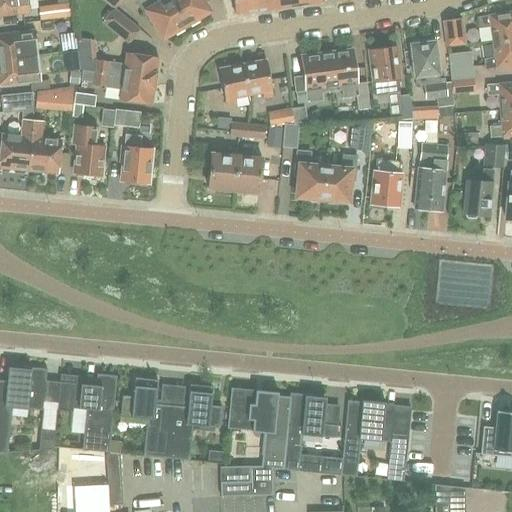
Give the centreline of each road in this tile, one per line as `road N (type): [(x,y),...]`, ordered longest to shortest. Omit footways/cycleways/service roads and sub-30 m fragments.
road 1 (residential): [(511,389),(0,339)]
road 2 (primary): [(511,331),(0,281)]
road 3 (primary): [(0,305),(511,355)]
road 4 (residential): [(171,222),(179,93),(197,49),(457,0)]
road 5 (residential): [(511,254),(171,222)]
road 6 (residential): [(171,222),(0,204)]
